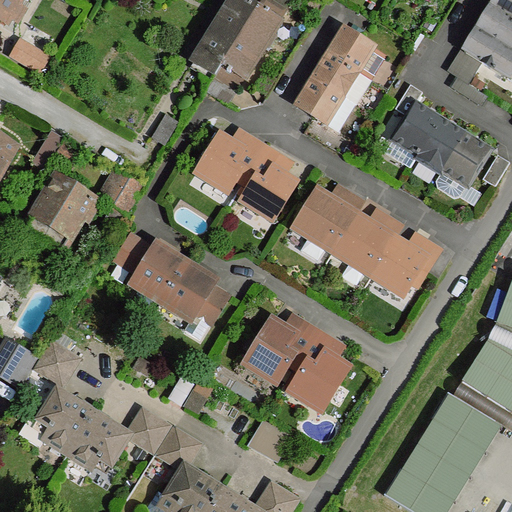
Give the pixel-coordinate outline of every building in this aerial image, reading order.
[(0,0),(0,18),(8,23),(21,0),(0,0)] [(244,78),(279,23),(258,9),(248,3),(242,0),(232,0),(194,63),(216,76),(223,65),(244,78)] [(249,0),(248,3),(258,9),(263,0),(249,0)] [(511,0),(498,0),(494,8),(511,19),(511,0)] [(511,19),(494,8),(480,31),(511,51),(511,19)] [(345,30),(329,56),(359,74),(374,49),(361,40),(345,30)] [(511,74),(511,51),(480,31),(465,54),(483,65),(508,81),(511,74)] [(49,59),(21,43),(13,57),(40,74),(49,59)] [(359,74),(372,82),(387,57),(374,49),(359,74)] [(483,65),(465,54),(462,52),(450,73),(459,79),(454,89),(470,100),(475,90),(470,87),(483,65)] [(359,74),(329,56),(315,79),(344,98),(359,74)] [(344,98),(357,106),(372,82),(359,74),(344,98)] [(344,98),(315,79),(297,107),(314,117),(327,125),(344,98)] [(408,118),(416,106),(423,94),(411,87),(396,111),(408,118)] [(485,96),(475,90),(470,100),(479,106),(485,96)] [(357,106),(344,98),(327,125),(340,133),(357,106)] [(442,122),(416,106),(408,118),(394,141),(418,156),(419,157),(442,122)] [(167,116),(153,139),(165,147),(179,124),(167,116)] [(466,136),(442,122),(419,157),(417,159),(442,174),(443,172),(466,136)] [(65,140),(52,132),(33,164),(46,172),(65,140)] [(0,177),(18,148),(0,136),(0,177)] [(491,152),(466,136),(443,172),(469,187),(491,152)] [(244,151),(220,137),(197,175),(229,195),(237,182),(244,186),(265,149),(251,140),(244,151)] [(356,144),(347,139),(340,150),(349,155),(356,144)] [(418,156),(394,141),(386,154),(410,169),(418,156)] [(281,158),(265,149),(244,186),(250,189),(241,203),(274,223),(297,184),(274,170),(281,158)] [(510,164),(498,157),(484,181),(495,188),(510,164)] [(144,188),(118,173),(103,199),(128,214),(144,188)] [(93,202),(58,180),(27,230),(63,252),(93,202)] [(319,192),(294,231),(310,240),(327,250),(335,237),(341,241),(357,217),(342,207),(319,192)] [(342,207),(357,217),(364,205),(349,195),(342,207)] [(357,217),(341,241),(333,254),(351,265),(365,274),(373,261),(380,265),(395,240),(380,231),(357,217)] [(388,219),(380,231),(395,240),(403,229),(388,219)] [(141,274),(155,251),(132,237),(118,260),(141,274)] [(318,263),(327,250),(310,240),(302,252),(318,263)] [(420,255),(395,240),(380,265),(372,277),(405,298),(413,285),(419,289),(435,264),(420,255)] [(426,243),(420,255),(435,264),(442,252),(426,243)] [(163,304),(187,265),(158,247),(155,251),(141,274),(133,287),(140,291),(156,300),(163,304)] [(216,283),(187,265),(163,304),(192,322),(195,317),(213,287),(216,283)] [(357,286),(365,274),(351,265),(343,278),(357,286)] [(230,298),(213,287),(195,317),(210,326),(212,327),(230,298)] [(156,300),(140,291),(138,294),(136,300),(138,305),(143,308),(149,307),(156,300)] [(511,293),(499,326),(465,384),(486,397),(511,357),(511,355),(511,293)] [(195,317),(192,322),(186,332),(200,341),(210,326),(195,317)] [(272,321),(245,365),(277,385),(290,366),(295,355),(288,350),(296,336),(272,321)] [(303,324),(296,336),(288,350),(295,355),(290,366),(296,370),(318,334),(303,324)] [(317,368),(326,354),(333,342),(318,334),(296,370),(302,374),(309,364),(317,368)] [(38,359),(8,341),(0,354),(0,376),(20,389),(38,359)] [(54,343),(37,371),(64,388),(81,361),(54,343)] [(350,369),(326,354),(317,368),(309,364),(302,374),(290,393),(323,413),(350,369)] [(511,355),(511,357),(486,397),(511,413),(511,355)] [(214,391),(200,383),(185,409),(199,417),(214,391)] [(511,413),(486,397),(465,384),(456,400),(502,429),(511,434),(511,413)] [(95,414),(58,390),(38,422),(51,430),(46,438),(70,453),(95,414)] [(456,400),(449,395),(384,498),(407,511),(449,511),(502,429),(456,400)] [(143,411),(128,434),(132,436),(125,448),(149,463),(154,454),(171,428),(143,411)] [(128,434),(95,414),(70,453),(95,468),(100,459),(113,468),(125,448),(132,436),(128,434)] [(295,440),(264,422),(249,449),(279,465),(295,440)] [(202,446),(175,429),(158,456),(182,472),(185,467),(188,468),(202,446)] [(185,467),(182,472),(166,498),(178,505),(174,511),(208,511),(222,489),(188,468),(185,467)] [(272,484),(256,511),(258,511),(292,511),(299,501),(272,484)] [(258,511),(256,511),(222,489),(208,511),(258,511)] [(174,511),(178,505),(166,498),(159,493),(147,511),(174,511)]
